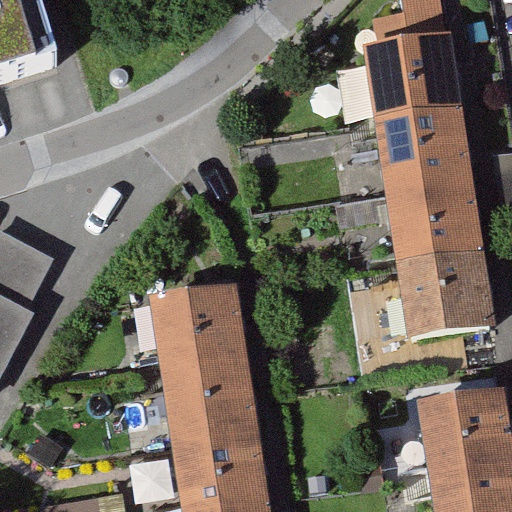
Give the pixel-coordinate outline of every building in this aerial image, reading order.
[(0,0),(0,99),(61,79),(34,0),(0,0)] [(471,48),(368,62),(408,352),(511,338),(471,48)] [(29,311),(55,260),(0,229),(0,383),(36,315),(29,311)] [(278,511),(249,299),(155,312),(182,511),(278,511)] [(511,511),(511,395),(431,410),(449,511),(511,511)] [(52,511),(130,511),(127,494),(52,508),(52,511)]
